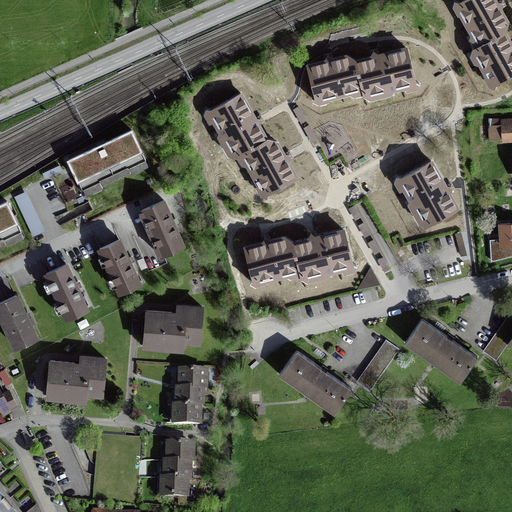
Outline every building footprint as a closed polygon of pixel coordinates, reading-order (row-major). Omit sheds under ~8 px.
[(63,42),(63,0),(12,0),(13,42),(63,42)] [(511,45),(511,47),(503,32),(506,22),(499,10),(502,8),(500,5),(498,2),(495,4),(493,0),(465,0),(461,3),(459,10),(479,45),(472,49),(489,79),(496,82),(497,82),(511,73),(511,45)] [(371,58),(355,62),(346,56),(332,60),(331,57),(328,57),(325,58),(326,62),(308,66),(315,95),(322,98),(361,89),(363,96),(401,87),(401,89),(409,87),(413,80),(405,49),(378,56),(377,53),(374,53),(370,54),(371,58)] [(275,142),(265,139),(257,125),(260,123),(259,120),(257,118),(254,119),(240,94),(212,110),(210,118),(214,124),(216,123),(235,157),(241,153),(261,189),(269,191),(295,177),(286,161),(289,159),(287,157),(286,153),(283,155),(275,142)] [(295,110),(302,122),(307,119),(300,107),(295,110)] [(478,126),(479,141),(511,138),(511,118),(502,120),(502,125),(478,126)] [(312,140),(317,137),(310,126),(305,128),(312,140)] [(83,187),(145,158),(132,130),(106,142),(70,159),(83,187)] [(447,185),(445,187),(430,162),(403,177),(400,185),(404,192),(406,191),(425,225),(456,208),(447,193),(451,191),(447,185)] [(33,237),(45,231),(26,191),(15,196),(33,237)] [(172,220),(163,200),(141,210),(142,211),(139,212),(158,255),(161,255),(183,245),(174,225),(176,225),(175,222),(174,219),(172,220)] [(0,204),(0,241),(21,231),(7,201),(0,204)] [(360,217),(354,206),(350,208),(356,219),(360,217)] [(371,234),(364,222),(359,225),(366,237),(371,234)] [(511,223),(501,223),(501,243),(511,242),(511,223)] [(460,255),(467,253),(461,230),(454,232),(460,255)] [(259,280),(299,270),(301,278),(338,268),(339,271),(346,269),(351,262),(343,231),(315,238),(314,235),(311,235),(308,236),(309,240),(293,244),(284,238),(269,242),(268,238),(265,239),(262,240),(263,243),(245,248),(252,276),(259,280)] [(380,250),(374,239),(369,242),(375,253),(380,250)] [(128,258),(127,258),(118,240),(99,249),(119,292),(139,283),(130,264),(131,264),(129,261),(128,258)] [(390,268),(384,257),(380,260),(385,270),(390,268)] [(74,283),(65,264),(46,274),(66,317),(86,308),(77,289),(78,289),(76,285),(75,283),(74,283)] [(376,285),(370,268),(357,290),(376,285)] [(24,314),(15,295),(0,302),(0,314),(16,348),(35,339),(26,320),(27,320),(26,316),(24,314)] [(173,313),(146,310),(143,341),(151,342),(151,345),(182,348),(183,341),(191,342),(191,338),(199,338),(202,308),(177,306),(176,313),(173,313)] [(511,310),(482,351),(495,360),(508,342),(511,336),(511,310)] [(450,338),(421,318),(404,343),(405,343),(407,341),(460,378),(459,381),(460,381),(477,357),(450,338)] [(398,349),(385,340),(356,381),(369,390),(398,349)] [(334,413),(351,389),(296,350),(279,374),(279,375),(281,372),(335,410),(333,413),(334,413)] [(75,363),(49,361),(46,391),(54,392),(54,394),(85,398),(86,391),(94,392),(94,389),(102,390),(105,359),(80,357),(79,364),(75,363)] [(179,388),(177,388),(176,406),(174,406),(173,424),(199,425),(199,410),(199,407),(202,407),(202,392),(202,390),(205,390),(205,386),(205,372),(180,371),(179,388)] [(0,408),(7,405),(8,408),(15,405),(8,392),(1,395),(0,392),(0,408)] [(167,461),(164,461),(164,478),(161,478),(161,479),(161,496),(186,497),(187,482),(187,480),(189,480),(189,479),(190,465),(190,463),(192,463),(192,462),(192,458),(193,444),(167,444),(167,461)] [(20,511),(0,487),(0,511),(20,511)]
